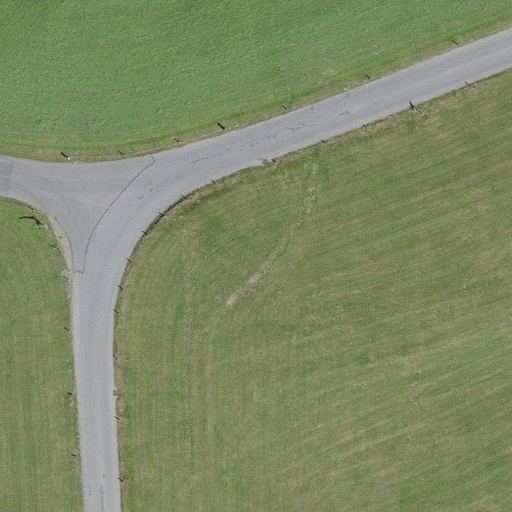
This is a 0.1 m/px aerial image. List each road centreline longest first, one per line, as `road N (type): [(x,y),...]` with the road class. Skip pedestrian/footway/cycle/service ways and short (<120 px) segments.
road 1 (unclassified): [(116,200),(511,49)]
road 2 (unclassified): [(116,200),(95,264),(91,352),(102,511)]
